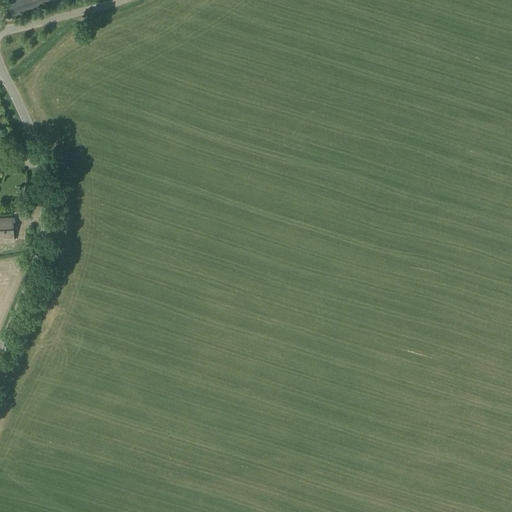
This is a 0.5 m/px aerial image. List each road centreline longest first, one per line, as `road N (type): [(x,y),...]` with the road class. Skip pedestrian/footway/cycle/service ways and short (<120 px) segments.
road 1 (unclassified): [(0,58),(41,175),(40,243),(0,354)]
road 2 (unclassified): [(127,0),(0,32)]
